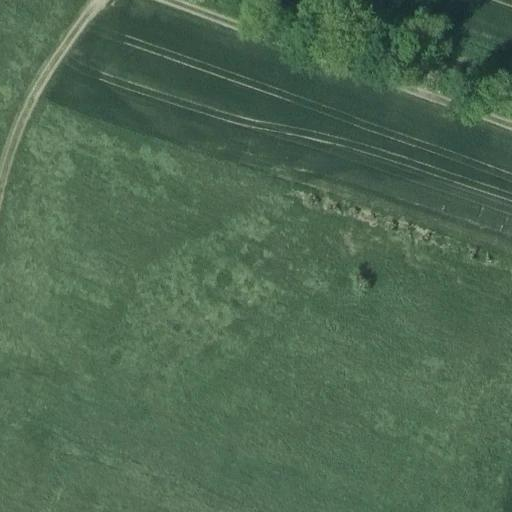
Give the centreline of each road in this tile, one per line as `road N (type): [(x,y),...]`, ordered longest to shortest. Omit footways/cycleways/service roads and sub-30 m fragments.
road 1 (track): [(511,134),(142,0)]
road 2 (track): [(0,261),(19,167),(40,116),(124,0)]
road 3 (track): [(511,58),(351,0)]
